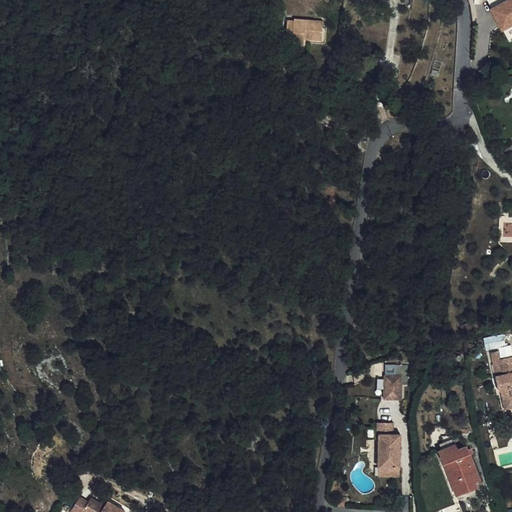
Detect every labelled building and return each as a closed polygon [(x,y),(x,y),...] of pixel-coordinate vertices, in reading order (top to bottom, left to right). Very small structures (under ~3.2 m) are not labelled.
[(511,0),(488,0),(511,45),(511,0)] [(331,29),(301,30),(302,34),(295,34),(295,43),(303,43),(303,52),(303,58),(316,57),(316,52),(332,51),(331,29)] [(497,341),(490,344),(491,353),(500,351),(497,341)] [(511,411),(511,410),(511,364),(508,366),(511,382),(503,384),(505,396),(506,399),(508,398),(511,411)] [(414,408),(414,384),(397,383),(396,407),(414,408)] [(393,442),(391,476),(412,477),(413,443),(393,442)] [(456,456),(453,450),(435,456),(454,504),(479,495),(464,453),(456,456)] [(391,476),(391,483),(411,484),(412,477),(391,476)] [(83,494),(73,510),(75,511),(84,511),(86,510),(88,511),(127,511),(128,511),(112,500),(110,503),(109,505),(103,502),(94,496),(92,500),(83,494)]
